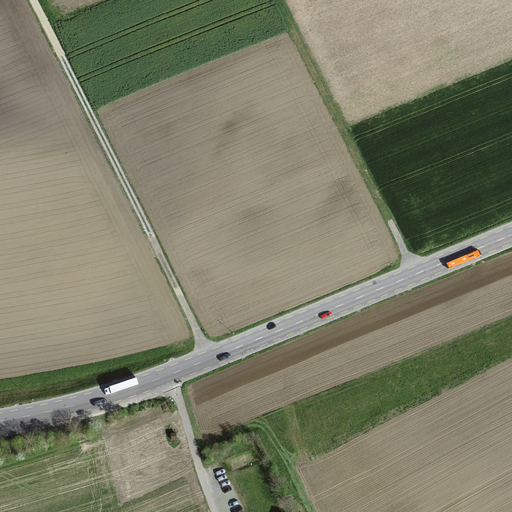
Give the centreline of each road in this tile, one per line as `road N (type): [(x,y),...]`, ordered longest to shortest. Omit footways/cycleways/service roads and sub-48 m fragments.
road 1 (primary): [(511,235),(172,374),(0,420)]
road 2 (track): [(31,0),(209,359)]
